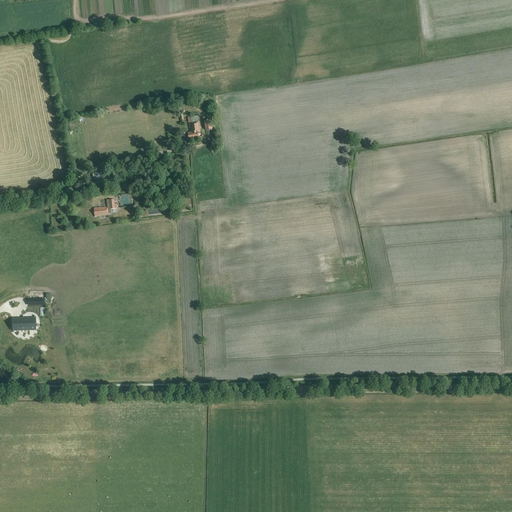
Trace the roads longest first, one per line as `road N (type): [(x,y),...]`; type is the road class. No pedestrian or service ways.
road 1 (tertiary): [(0,394),(511,386)]
road 2 (track): [(0,204),(63,192),(109,162),(190,148)]
